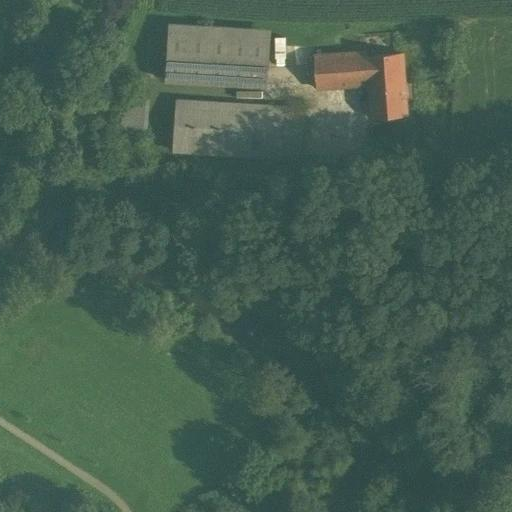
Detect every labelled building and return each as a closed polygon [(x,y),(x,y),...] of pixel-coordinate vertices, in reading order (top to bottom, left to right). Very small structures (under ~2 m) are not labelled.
[(270,43),(168,37),(166,78),(267,85),(270,43)] [(367,51),(315,55),(317,87),(369,83),(368,75),(404,73),(403,53),(367,55),(367,51)] [(404,73),(368,75),(369,83),(371,116),(407,114),(404,73)] [(145,97),(124,96),(122,128),(143,129),(145,97)] [(304,107),(177,99),(173,149),(301,157),(304,107)] [(276,158),(268,157),(268,165),(275,165),(276,158)] [(360,183),(331,185),(332,200),(361,197),(360,183)]
